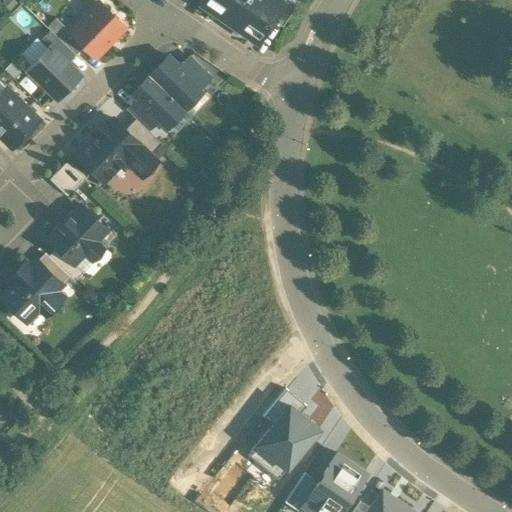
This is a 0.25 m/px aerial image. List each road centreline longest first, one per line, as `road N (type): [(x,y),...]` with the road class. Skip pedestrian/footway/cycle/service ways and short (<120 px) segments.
road 1 (residential): [(294,91),(280,159),(285,259),(311,334),(351,399),(397,449),(482,511)]
road 2 (residential): [(166,15),(8,182)]
road 3 (residential): [(294,91),(166,15)]
